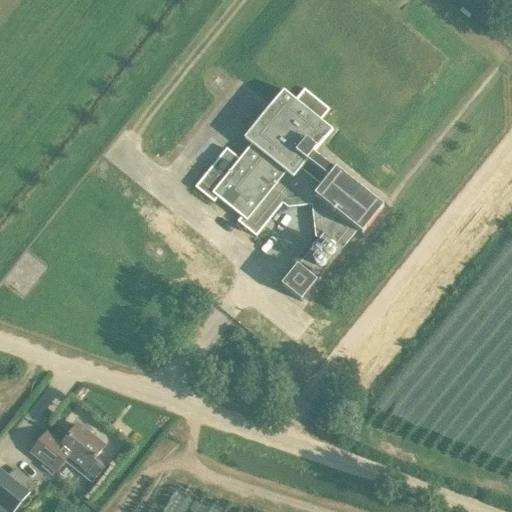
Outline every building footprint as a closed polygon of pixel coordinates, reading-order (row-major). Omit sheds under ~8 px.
[(362,235),(384,209),(336,170),(335,172),(318,159),(313,154),(332,131),(321,121),(330,110),(304,90),(295,100),(284,91),(245,139),(252,145),(240,160),(226,149),(195,189),(214,203),(218,198),(241,217),(238,222),(256,237),(282,204),(288,209),(312,206),(315,238),(319,241),(298,267),(297,266),(282,286),(301,302),(357,231),(362,235)] [(429,334),(379,402),(441,448),(470,443),(469,438),(489,435),(479,428),(482,428),(490,417),(489,410),(476,400),(474,387),(469,384),(467,371),(469,370),(466,355),(458,357),(456,346),(442,364),(439,365),(436,349),(450,346),(459,335),(446,325),(439,326),(440,332),(429,334)] [(112,430),(127,439),(134,429),(119,419),(112,430)] [(104,447),(100,444),(101,442),(93,435),(91,437),(78,426),(62,446),(47,434),(32,453),(56,473),(68,457),(86,471),(104,447)] [(0,470),(0,511),(15,511),(30,494),(0,470)]
